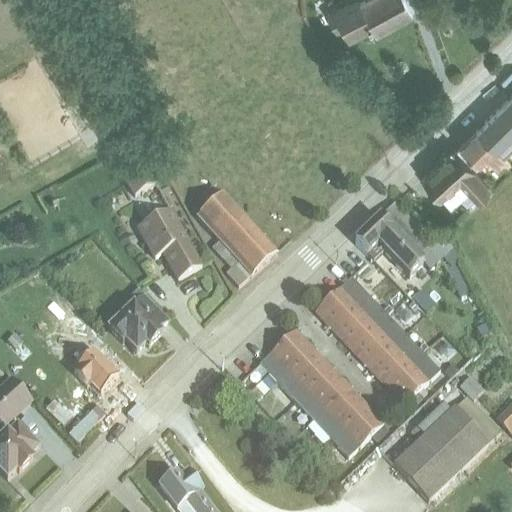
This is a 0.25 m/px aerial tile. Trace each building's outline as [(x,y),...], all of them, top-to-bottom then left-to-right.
[(356,0),(354,0),(326,15),(336,33),(342,30),(349,42),(372,29),(375,35),(413,14),(404,0),(367,0),(360,4),(356,0)] [(113,80),(77,99),(101,141),(120,131),(136,122),(113,80)] [(476,129),(501,155),(511,143),(511,94),(476,129)] [(456,149),(476,172),(488,159),(498,170),(504,164),(508,168),(511,165),(501,155),(476,129),(456,149)] [(476,172),(456,149),(422,180),(441,201),(443,199),(451,208),(459,200),(469,209),(492,189),(476,172)] [(143,161),(119,175),(133,201),(157,187),(143,161)] [(207,212),(196,221),(219,245),(212,252),(231,272),(226,276),(238,290),(278,256),(216,186),(199,201),(207,212)] [(419,261),(434,247),(430,243),(438,234),(432,228),(422,238),(393,208),(380,221),(419,261)] [(170,213),(136,232),(153,264),(163,257),(178,284),(202,271),(170,213)] [(419,261),(380,221),(355,246),(373,265),(384,256),(408,281),(424,267),(430,274),(444,262),(451,269),(447,274),(460,301),(471,296),(455,268),(460,263),(441,240),(434,247),(419,261)] [(334,334),(369,300),(351,282),(316,315),(334,334)] [(131,309),(107,332),(123,348),(126,346),(136,356),(146,347),(149,350),(162,338),(159,334),(169,324),(138,293),(127,304),(131,309)] [(421,293),(412,301),(426,315),(435,307),(421,293)] [(369,300),(334,334),(352,352),(387,319),(369,300)] [(50,315),(77,333),(85,321),(58,302),(50,315)] [(404,332),(416,319),(406,310),(394,323),(404,332)] [(387,319),(352,352),(369,371),(404,338),(387,319)] [(65,358),(82,340),(65,325),(48,342),(65,358)] [(259,368),(267,376),(278,388),(312,354),(294,335),(259,368)] [(404,338),(369,371),(387,389),(422,357),(404,338)] [(448,345),(439,353),(448,363),(457,355),(448,345)] [(83,366),(72,376),(87,392),(92,387),(101,397),(118,380),(86,347),(75,358),(83,366)] [(312,354),(278,388),(295,406),(330,373),(312,354)] [(422,357),(387,389),(405,408),(417,397),(440,375),(422,357)] [(267,376),(259,368),(254,374),(261,381),(267,376)] [(330,373),(295,406),(313,425),(347,392),(330,373)] [(471,379),(460,390),(472,404),(484,393),(471,379)] [(10,380),(0,389),(0,427),(5,432),(33,405),(10,380)] [(295,406),(278,388),(272,393),(289,411),(295,406)] [(347,392),(313,425),(330,443),(365,410),(347,392)] [(417,397),(405,408),(411,415),(423,403),(417,397)] [(451,414),(424,440),(394,469),(429,506),(500,436),(467,401),(455,413),(454,411),(451,414)] [(511,403),(495,421),(511,438),(511,403)] [(424,440),(451,414),(443,408),(417,432),(424,440)] [(365,410),(330,443),(348,463),(371,441),(383,429),(365,410)] [(0,474),(7,482),(17,473),(19,475),(33,462),(29,457),(39,447),(17,425),(0,441),(0,474)] [(383,429),(371,441),(377,447),(389,435),(383,429)] [(177,476),(160,490),(177,511),(214,511),(201,494),(204,492),(188,473),(187,474),(179,479),(177,476)]
